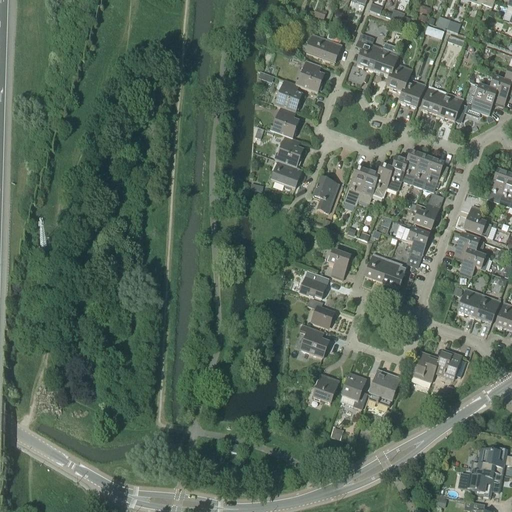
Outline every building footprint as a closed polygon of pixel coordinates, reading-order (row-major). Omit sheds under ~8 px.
[(493,0),(480,0),(481,0),(481,1),(480,4),(491,8),(493,0)] [(394,11),(391,20),(402,24),(405,15),(394,11)] [(458,35),(462,25),(440,18),(437,28),(458,35)] [(428,27),(425,35),(442,41),(445,33),(428,27)] [(372,73),(381,50),(371,46),(373,41),(360,36),(355,50),(361,52),(356,67),(372,73)] [(334,65),(337,56),(341,47),(313,37),(306,55),(334,65)] [(449,43),(443,58),(456,63),(462,48),(449,43)] [(398,56),(381,50),(372,73),(389,79),(394,66),(398,56)] [(298,81),(296,87),(297,87),(297,88),(317,95),(324,77),(317,74),(319,68),(306,63),(299,82),(298,81)] [(411,72),(394,66),(389,79),(385,89),(402,95),(407,81),(408,82),(411,72)] [(511,72),(508,71),(504,84),(503,84),(510,87),(506,97),(511,98),(511,72)] [(503,84),(504,84),(493,80),(489,92),(489,93),(495,95),(491,105),(502,109),(506,97),(510,87),(503,84)] [(424,88),(408,82),(407,81),(402,95),(398,105),(415,111),(424,88)] [(294,94),(297,88),(297,87),(296,87),(284,83),(277,102),(276,101),(273,107),(281,110),(293,114),(295,115),(302,97),(294,94)] [(489,92),(475,87),(467,110),(487,117),(491,105),(495,95),(489,93),(489,92)] [(437,119),(445,95),(429,89),(420,113),(437,119)] [(462,101),(445,95),(437,119),(453,125),(462,101)] [(291,120),(293,114),(281,110),(274,128),(273,128),(270,134),(285,139),(292,142),(292,141),(299,123),(291,120)] [(297,143),(292,141),(292,142),(285,139),(279,157),(277,156),(275,162),(278,164),(296,170),(303,152),(295,149),(297,143)] [(411,186),(421,158),(410,154),(406,164),(407,165),(400,182),(411,186)] [(422,190),(432,162),(421,158),(411,186),(422,190)] [(407,165),(406,164),(396,161),(392,171),(386,189),(397,193),(400,182),(407,165)] [(443,166),(432,162),(422,190),(433,194),(443,166)] [(302,172),(296,170),(278,164),(271,183),(285,188),(284,189),(285,191),(288,192),(290,191),(290,190),(294,191),(302,172)] [(386,189),(392,171),(382,167),(378,178),(371,195),(372,195),(382,199),(386,189)] [(357,202),(367,174),(357,170),(344,204),(355,208),(357,202)] [(497,205),(508,177),(497,173),(487,201),(497,205)] [(371,195),(378,178),(367,174),(357,202),(368,206),(372,195),(371,195)] [(508,209),(511,196),(511,178),(508,177),(497,205),(508,209)] [(328,215),(338,187),(320,180),(313,199),(320,201),(316,211),(328,215)] [(430,232),(442,199),(431,195),(424,216),(418,214),(413,226),(430,232)] [(479,223),(483,212),(472,208),(463,232),(486,240),(490,227),(479,223)] [(396,238),(407,242),(411,231),(400,227),(396,238)] [(417,270),(428,237),(412,231),(407,243),(413,246),(406,266),(417,270)] [(453,260),(463,264),(467,253),(479,256),(480,253),(481,251),(482,249),(482,247),(483,244),(462,236),(453,260)] [(342,282),(350,259),(333,253),(328,265),(334,268),(331,278),(342,282)] [(479,256),(467,253),(463,264),(459,276),(470,280),(474,269),(484,273),(489,260),(479,256)] [(381,286),(390,262),(373,256),(365,280),(381,286)] [(406,268),(390,262),(381,286),(398,292),(406,268)] [(327,281),(307,274),(299,296),(312,301),(313,299),(320,302),(327,281)] [(473,320),(482,297),(465,291),(457,314),(473,320)] [(498,303),(482,297),(473,320),(490,326),(498,303)] [(316,311),(311,324),(327,330),(333,315),(320,310),(322,305),(309,301),(307,308),(316,311)] [(511,308),(503,305),(495,328),(511,335),(511,333),(511,308)] [(306,336),(300,353),(323,361),(329,343),(319,340),(322,334),(303,327),(300,334),(306,336)] [(443,352),(439,361),(434,375),(453,382),(454,377),(460,380),(466,365),(460,363),(461,359),(443,352)] [(434,375),(439,361),(420,354),(412,378),(431,385),(434,375)] [(389,409),(399,381),(378,373),(368,401),(376,404),(375,405),(377,406),(378,405),(389,409)] [(339,383),(322,376),(313,400),(330,406),(339,383)] [(366,382),(350,376),(340,402),(353,407),(352,408),(361,412),(367,396),(361,394),(366,382)] [(398,423),(401,414),(394,412),(391,421),(398,423)] [(341,440),(343,431),(333,429),(332,438),(341,440)] [(227,454),(236,455),(238,448),(229,446),(227,454)] [(476,465),(474,472),(485,474),(494,476),(495,469),(502,470),(502,466),(511,468),(511,459),(504,458),(505,453),(490,450),(490,453),(482,452),(479,465),(476,465)] [(469,477),(466,491),(475,492),(474,496),(489,499),(489,494),(498,496),(499,487),(492,485),(493,481),(498,482),(499,477),(485,474),(474,472),(471,471),(470,477),(469,477)] [(436,507),(446,508),(447,499),(437,498),(436,507)] [(483,511),(484,507),(465,503),(464,511),(471,511),(472,511),(475,511),(483,511)]
